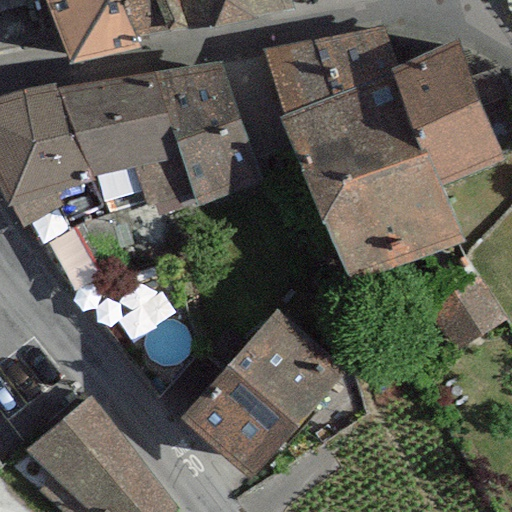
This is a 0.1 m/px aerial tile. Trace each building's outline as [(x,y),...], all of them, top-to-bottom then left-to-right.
[(131,0),(53,0),(78,72),(153,55),(149,44),(131,0)] [(131,0),(149,44),(205,35),(191,0),(131,0)] [(295,0),(191,0),(205,35),(302,17),(295,0)] [(396,38),(268,62),(291,125),(416,90),(409,71),(396,38)] [(416,90),(455,188),(511,166),(511,73),(489,83),(474,45),(409,71),(416,90)] [(233,76),(160,86),(201,215),(204,224),(283,195),(269,179),(233,76)] [(160,86),(72,100),(124,241),(141,234),(151,263),(175,254),(165,227),(201,215),(160,86)] [(416,90),(291,125),(363,294),(476,253),(455,188),(416,90)] [(0,112),(0,168),(55,261),(86,246),(124,241),(72,100),(0,112)] [(511,331),(483,281),(436,307),(465,358),(511,331)] [(290,320),(196,430),(258,482),(316,415),(326,424),(362,381),(290,320)] [(42,504),(51,511),(183,511),(93,406),(38,458),(61,486),(42,504)]
